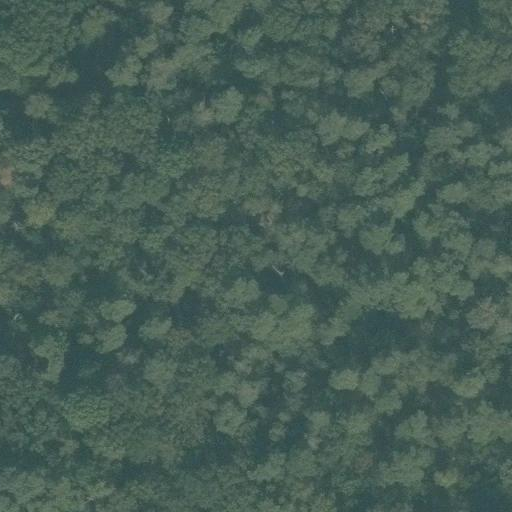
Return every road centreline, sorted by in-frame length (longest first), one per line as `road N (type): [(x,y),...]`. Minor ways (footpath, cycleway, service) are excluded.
road 1 (track): [(286,0),(166,445)]
road 2 (unknown): [(166,445),(413,511)]
road 3 (unknown): [(511,332),(484,377),(476,466),(455,511)]
